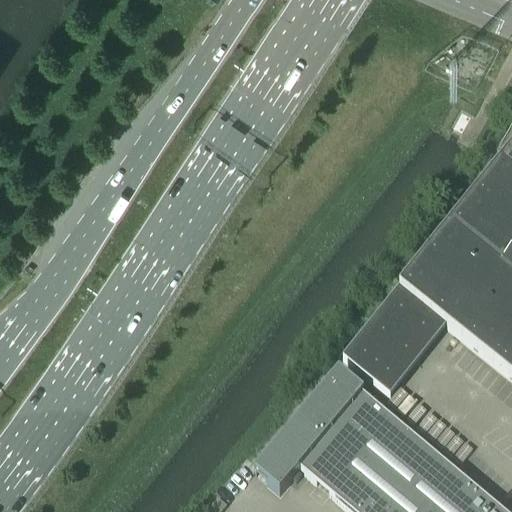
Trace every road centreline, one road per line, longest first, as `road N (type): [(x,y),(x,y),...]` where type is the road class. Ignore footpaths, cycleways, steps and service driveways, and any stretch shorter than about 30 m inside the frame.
road 1 (primary): [(0,476),(319,0)]
road 2 (primary): [(245,0),(0,349)]
